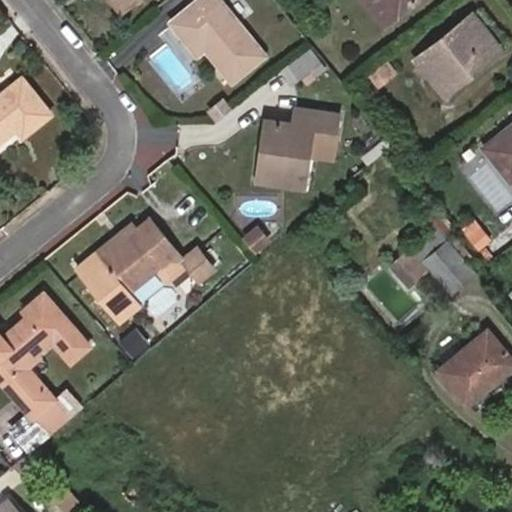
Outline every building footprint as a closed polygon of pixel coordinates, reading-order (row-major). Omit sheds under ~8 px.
[(133,0),(115,0),(123,9),(133,0)] [(267,52),(225,0),(197,0),(174,20),(200,53),(208,47),(234,79),(267,52)] [(366,0),(387,25),(401,14),(389,0),(366,0)] [(389,0),(401,14),(419,0),(389,0)] [(503,48),(475,13),(432,47),(454,74),(481,55),(486,61),(503,48)] [(481,55),(454,74),(432,47),(420,57),(447,92),(486,61),(481,55)] [(324,63),(313,49),(285,71),(297,84),(324,63)] [(398,70),(392,63),(381,71),(387,78),(398,70)] [(0,97),(0,143),(20,128),(26,135),(54,113),(26,77),(0,97)] [(309,108),(298,106),(295,122),(307,124),(309,108)] [(268,118),(264,147),(270,148),(265,179),(306,185),(312,153),(316,128),(338,130),(341,112),(309,108),(307,124),(295,122),(268,118)] [(511,125),(485,146),(511,178),(511,125)] [(312,153),(334,156),(338,130),(316,128),(312,153)] [(264,147),(259,179),(265,179),(270,148),(264,147)] [(507,185),(500,176),(480,192),(489,202),(500,194),(500,190),(507,185)] [(456,225),(442,207),(424,219),(434,231),(416,246),(431,264),(453,290),(476,272),(447,232),(456,225)] [(187,259),(153,216),(140,227),(138,228),(143,234),(125,246),(121,241),(84,268),(120,315),(138,300),(130,290),(158,268),(168,280),(188,263),(204,281),(219,269),(201,247),(187,259)] [(121,241),(125,246),(143,234),(138,228),(140,227),(134,219),(79,262),(84,268),(121,241)] [(269,238),(258,225),(245,237),(255,249),(269,238)] [(409,279),(431,264),(416,246),(395,260),(409,279)] [(0,330),(0,374),(7,383),(30,365),(41,355),(37,349),(52,336),(72,361),(91,345),(47,290),(27,308),(32,314),(5,337),(0,330)] [(511,367),(511,354),(490,327),(441,367),(470,402),(511,367)] [(7,383),(19,395),(39,376),(30,365),(7,383)] [(36,415),(57,397),(39,376),(19,395),(36,415)] [(52,433),(73,416),(57,397),(36,415),(52,433)] [(80,497),(57,471),(44,482),(67,508),(80,497)] [(146,494),(136,482),(126,491),(135,503),(146,494)] [(23,511),(11,497),(0,506),(0,511),(23,511)]
